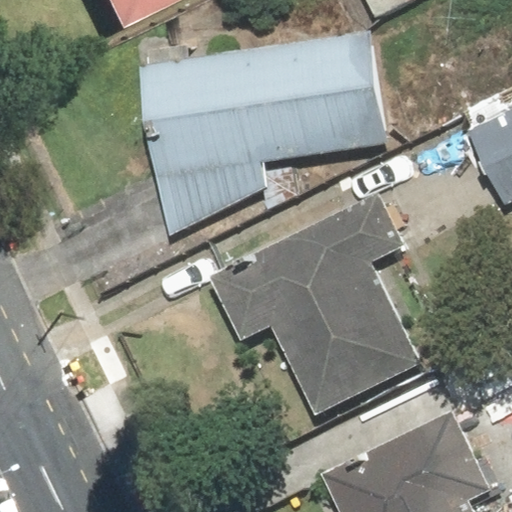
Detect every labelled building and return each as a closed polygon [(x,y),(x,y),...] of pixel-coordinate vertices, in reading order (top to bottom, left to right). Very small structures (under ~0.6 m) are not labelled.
[(152,0),(122,0),(128,12),(152,0)] [(376,0),(386,20),(425,0),(376,0)] [(374,34),(146,66),(170,233),(272,185),(269,163),(390,146),(374,34)] [(511,195),(511,116),(479,133),(511,195)] [(384,190),(215,278),(247,339),(277,324),(322,409),(427,354),(378,261),(412,243),(384,190)] [(459,409),(330,473),(349,511),(483,511),(478,502),(500,491),(459,409)]
